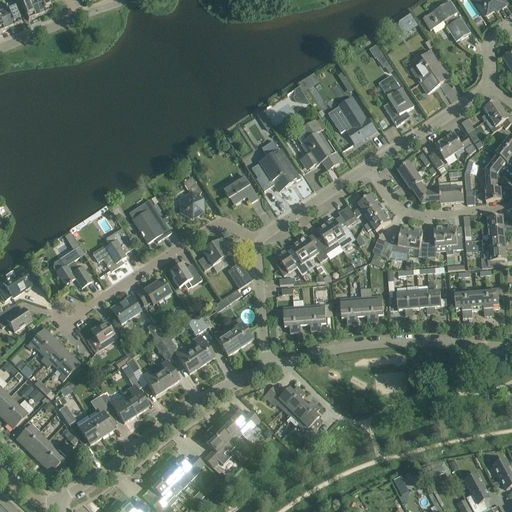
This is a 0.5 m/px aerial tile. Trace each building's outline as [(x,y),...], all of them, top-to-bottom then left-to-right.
[(28,21),(40,17),(34,0),(22,5),(28,21)] [(34,0),(40,17),(52,12),(50,6),(51,5),(51,6),(52,6),(49,0),(34,0)] [(487,0),(477,6),(485,18),(496,11),(497,13),(508,6),(504,0),(487,0)] [(451,2),(431,15),(423,20),(431,32),(445,23),(448,28),(447,29),(456,44),(471,35),(461,19),(457,22),(454,17),(458,14),(451,2)] [(2,13),(9,29),(21,24),(14,8),(2,13)] [(0,33),(9,29),(2,13),(0,14),(0,33)] [(410,15),(401,21),(409,32),(418,27),(410,15)] [(376,59),(383,54),(378,46),(369,51),(375,60),(376,59)] [(439,86),(440,87),(449,81),(431,53),(422,59),(424,62),(412,70),(416,76),(418,75),(422,81),(420,82),(428,95),(436,90),(435,89),(439,86)] [(389,75),(394,72),(390,65),(385,69),(389,75)] [(344,74),(338,77),(344,86),(349,82),(344,74)] [(313,75),(299,84),(304,93),(318,84),(313,75)] [(392,77),(379,85),(391,104),(384,108),(397,128),(404,123),(399,115),(405,111),(406,113),(407,113),(414,108),(401,89),(400,90),(392,77)] [(299,89),(295,92),(295,93),(295,95),(301,95),(304,99),(302,104),(307,106),(310,104),(299,89)] [(355,144),(362,140),(363,141),(376,132),(368,120),(366,121),(352,100),(338,109),(339,109),(329,116),(341,135),(346,131),(348,133),(347,133),(355,146),(355,144)] [(497,102),(483,110),(487,115),(482,119),(485,123),(485,122),(503,111),(497,102)] [(493,134),(504,127),(506,130),(511,125),(511,117),(508,120),(503,111),(485,122),(493,134)] [(257,117),(267,131),(271,129),(262,114),(257,117)] [(468,135),(468,134),(474,131),(468,120),(461,124),(468,135)] [(322,132),(315,122),(301,132),(308,142),(301,146),(308,157),(301,162),(304,167),(306,166),(310,171),(315,167),(316,168),(326,161),(332,170),(342,163),(337,154),(336,155),(322,132)] [(476,146),(481,142),(474,131),(468,134),(476,146)] [(226,137),(231,145),(234,142),(230,135),(226,137)] [(454,135),(444,141),(454,156),(465,149),(471,145),(467,138),(459,143),(454,135)] [(511,138),(508,135),(501,144),(511,153),(511,138)] [(454,156),(444,141),(435,147),(445,162),(454,156)] [(268,160),(252,170),(258,180),(256,181),(265,194),(275,187),(278,192),(285,188),(286,189),(300,180),(284,155),(282,156),(274,142),(262,150),(268,160)] [(493,154),(498,157),(506,164),(509,166),(511,162),(511,153),(501,144),(493,154)] [(471,145),(465,149),(470,157),(476,152),(471,145)] [(443,166),(435,154),(429,158),(437,170),(441,168),(443,166)] [(497,176),(506,164),(498,157),(486,172),(497,176)] [(187,175),(192,172),(185,162),(181,165),(187,175)] [(404,182),(416,174),(410,164),(397,172),(404,182)] [(486,172),(487,191),(498,190),(497,176),(486,172)] [(416,174),(404,182),(411,192),(412,191),(421,184),(423,183),(416,174)] [(251,204),(258,200),(244,177),(223,190),(230,202),(231,201),(234,206),(247,198),(251,204)] [(183,184),(189,193),(190,194),(179,201),(180,215),(190,220),(204,211),(203,200),(199,197),(201,193),(192,178),(183,184)] [(422,206),(428,194),(421,184),(412,191),(422,206)] [(464,204),(463,189),(451,190),(452,205),(464,204)] [(451,190),(439,191),(439,193),(440,204),(440,206),(452,205),(451,190)] [(501,190),(498,190),(487,191),(485,191),(486,203),(502,202),(501,190)] [(472,197),(472,192),(471,192),(466,192),(467,207),(473,207),(473,201),(475,201),(475,197),(472,197)] [(440,204),(439,193),(428,194),(422,206),(440,204)] [(360,209),(354,213),(358,219),(364,214),(379,205),(373,195),(358,205),(360,209)] [(149,201),(129,215),(142,235),(141,235),(147,245),(155,240),(157,244),(171,235),(149,201)] [(379,205),(364,214),(370,224),(385,214),(379,205)] [(352,225),(357,221),(349,208),(343,211),(350,221),(352,225)] [(338,214),(346,227),(347,228),(352,225),(350,221),(343,211),(338,214)] [(368,233),(374,229),(376,233),(391,223),(385,214),(370,224),(364,227),(368,233)] [(503,218),(487,219),(488,225),(481,226),(481,230),(504,229),(503,218)] [(333,219),(326,224),(327,226),(327,227),(337,243),(340,247),(342,250),(355,241),(353,238),(347,228),(346,227),(341,230),(335,221),(334,221),(333,219)] [(324,241),(319,245),(327,256),(340,247),(337,243),(327,227),(318,232),(324,241)] [(428,245),(427,260),(436,259),(435,248),(446,248),(445,230),(444,230),(443,227),(435,228),(435,230),(434,231),(435,244),(428,245)] [(413,232),(412,232),(409,250),(419,251),(418,258),(427,260),(428,245),(421,243),(423,234),(422,233),(422,231),(414,229),(413,232)] [(463,251),(462,239),(457,239),(456,229),(445,230),(446,248),(452,247),(453,252),(463,251)] [(505,240),(504,229),(481,230),(482,237),(489,237),(489,241),(505,240)] [(105,249),(94,257),(99,264),(103,261),(112,273),(123,266),(121,262),(126,259),(124,256),(129,253),(134,250),(121,230),(117,233),(106,240),(109,245),(110,246),(105,249)] [(387,244),(381,257),(389,261),(392,253),(408,256),(409,250),(412,232),(401,230),(398,247),(394,246),(394,247),(387,244)] [(319,245),(314,248),(308,238),(308,239),(306,236),(298,241),(300,244),(311,261),(316,257),(320,265),(329,259),(327,256),(319,245)] [(222,239),(202,252),(205,257),(197,262),(204,273),(224,260),(231,270),(239,265),(222,239)] [(372,254),(381,257),(387,244),(378,240),(372,254)] [(483,241),(482,241),(483,252),(506,251),(505,240),(489,241),(483,241)] [(304,265),(311,261),(300,244),(291,250),(297,259),(293,262),(297,270),(302,277),(309,272),(304,265)] [(54,264),(53,269),(56,273),(56,274),(64,287),(75,280),(81,290),(92,283),(82,268),(78,271),(73,263),(80,259),(84,256),(79,248),(74,251),(59,261),(54,264)] [(484,260),(481,261),(482,270),(488,270),(501,269),(500,262),(507,262),(506,251),(483,252),(484,260)] [(293,262),(286,253),(278,258),(281,263),(278,265),(281,269),(279,271),(284,278),(297,270),(293,262)] [(191,266),(185,270),(182,265),(170,273),(174,279),(172,280),(178,290),(188,284),(191,289),(202,282),(191,266)] [(8,280),(6,282),(2,285),(4,287),(7,292),(1,297),(4,302),(11,298),(12,300),(20,295),(25,291),(32,287),(23,271),(15,276),(14,274),(12,272),(6,277),(7,278),(8,281),(8,280)] [(248,276),(235,284),(239,291),(252,282),(248,276)] [(144,290),(137,294),(145,308),(151,305),(152,307),(170,295),(161,282),(152,288),(146,292),(144,290)] [(435,309),(441,309),(440,293),(434,293),(433,283),(428,284),(429,293),(431,315),(435,315),(435,309)] [(491,294),(487,295),(489,317),(494,317),(493,310),(499,310),(499,300),(503,300),(502,290),(491,291),(491,294)] [(489,317),(487,295),(483,295),(483,291),(476,292),(478,312),(484,311),(484,318),(489,317)] [(241,298),(237,292),(225,300),(228,306),(241,298)] [(478,312),(476,292),(470,292),(470,296),(466,296),(468,319),(472,319),(472,312),(478,312)] [(418,294),(420,310),(426,310),(427,316),(431,315),(429,293),(418,294)] [(468,319),(466,296),(462,297),(461,293),(451,294),(451,304),(455,304),(456,313),(462,313),(463,320),(468,319)] [(418,294),(408,295),(410,317),(414,317),(413,311),(420,310),(418,294)] [(410,317),(408,295),(397,296),(398,312),(405,312),(405,318),(410,317)] [(379,324),(378,318),(384,318),(382,298),(371,299),(373,325),(379,324)] [(130,299),(124,302),(111,311),(121,326),(139,314),(130,299)] [(361,299),(361,300),(362,316),(363,320),(368,320),(368,325),(373,325),(371,299),(361,299)] [(347,327),(353,326),(351,300),(340,301),(342,321),(347,321),(347,327)] [(363,320),(362,316),(361,300),(351,300),(353,326),(358,326),(358,320),(363,320)] [(316,333),(314,307),(304,308),(305,325),(306,328),(310,328),(311,334),(316,333)] [(325,307),(314,307),(316,333),(322,333),(321,327),(327,326),(325,307)] [(306,328),(305,325),(304,308),(294,309),(296,335),(301,334),(301,328),(306,328)] [(290,335),(296,335),(294,309),(283,310),(285,330),(290,330),(290,335)] [(13,316),(9,310),(0,315),(0,326),(2,330),(9,325),(14,334),(31,323),(23,310),(13,316)] [(196,318),(195,319),(204,333),(209,330),(200,316),(196,318)] [(195,319),(193,321),(188,324),(187,324),(196,338),(204,333),(195,319)] [(229,333),(240,350),(252,342),(242,327),(244,326),(240,319),(232,323),(236,329),(229,333)] [(108,340),(110,345),(116,341),(113,337),(105,324),(91,333),(94,338),(88,342),(96,354),(102,350),(100,346),(108,340)] [(160,342),(164,339),(158,330),(154,324),(147,329),(157,344),(160,342)] [(161,329),(158,330),(164,339),(168,337),(169,336),(164,330),(161,329)] [(39,353),(53,339),(44,330),(26,347),(30,351),(33,348),(39,353)] [(240,350),(229,333),(222,338),(219,332),(213,336),(227,358),(240,350)] [(168,337),(164,339),(160,342),(167,352),(169,355),(177,350),(168,337)] [(198,349),(192,353),(202,367),(214,359),(200,337),(193,342),(198,349)] [(53,339),(39,353),(44,358),(41,361),(45,365),(62,348),(53,339)] [(161,357),(167,352),(160,342),(157,344),(154,346),(161,357)] [(193,343),(182,347),(184,352),(195,348),(193,343)] [(121,350),(126,357),(129,362),(132,360),(135,358),(128,346),(121,350)] [(71,356),(62,348),(45,365),(49,369),(52,366),(57,371),(71,356)] [(202,367),(192,353),(186,357),(181,350),(175,354),(189,376),(202,367)] [(71,356),(57,371),(62,376),(59,379),(63,383),(80,365),(71,356)] [(129,362),(126,357),(115,364),(118,369),(126,364),(129,362)] [(139,370),(132,360),(129,362),(126,364),(133,375),(139,370)] [(20,361),(14,366),(19,371),(24,366),(20,361)] [(157,375),(167,390),(179,382),(167,362),(161,366),(164,371),(157,375)] [(7,363),(4,367),(10,372),(13,369),(7,363)] [(18,373),(15,370),(13,369),(10,372),(14,377),(18,373)] [(18,373),(14,377),(16,379),(19,382),(20,381),(23,378),(18,373)] [(139,374),(135,377),(142,388),(147,385),(155,398),(167,390),(157,375),(151,379),(148,374),(142,378),(139,374)] [(126,402),(136,417),(148,409),(137,392),(142,388),(135,377),(128,381),(133,388),(122,395),(126,402)] [(39,389),(42,386),(43,385),(38,381),(34,386),(39,389)] [(28,386),(24,390),(29,395),(33,390),(28,386)] [(49,393),(42,386),(39,389),(46,396),(49,393)] [(264,397),(268,402),(277,393),(272,389),(264,397)] [(275,403),(277,405),(283,411),(301,392),(297,389),(292,393),(288,390),(281,397),(275,403)] [(0,391),(0,408),(10,398),(2,390),(0,391)] [(36,390),(29,397),(37,404),(43,397),(36,390)] [(303,404),(300,401),(305,396),(301,392),(283,411),(288,417),(286,419),(288,421),(301,406),(303,404)] [(277,405),(275,403),(281,397),(277,393),(268,402),(275,408),(277,405)] [(136,417),(126,402),(120,406),(115,399),(110,402),(106,396),(100,400),(107,411),(113,407),(124,425),(136,417)] [(0,408),(0,417),(1,419),(3,417),(6,420),(19,407),(10,398),(0,408)] [(99,398),(90,404),(98,417),(90,422),(102,439),(115,430),(114,428),(110,422),(113,420),(117,426),(117,425),(107,411),(100,400),(99,398)] [(19,407),(6,420),(9,423),(7,425),(13,430),(28,415),(33,410),(24,401),(19,407)] [(303,404),(301,406),(288,421),(286,422),(288,424),(290,422),(295,428),(297,425),(316,407),(312,403),(307,408),(303,404)] [(50,412),(53,408),(48,404),(45,407),(50,412)] [(59,411),(69,426),(75,422),(66,407),(59,411)] [(303,431),(309,425),(311,427),(318,419),(315,415),(319,411),(316,407),(297,425),(303,431)] [(234,415),(236,417),(248,428),(247,430),(249,432),(255,426),(247,417),(239,410),(234,415)] [(234,415),(231,418),(226,413),(222,417),(241,435),(247,430),(248,428),(236,417),(234,415)] [(251,413),(247,417),(255,426),(260,421),(251,413)] [(83,447),(79,441),(84,438),(90,447),(102,439),(90,422),(87,417),(70,428),(83,448),(83,447)] [(220,429),(236,445),(238,443),(236,441),(241,435),(222,417),(219,421),(223,426),(220,429)] [(16,441),(21,446),(24,444),(27,447),(39,434),(30,425),(16,441)] [(315,431),(311,427),(309,425),(303,431),(301,433),(307,439),(315,431)] [(236,445),(220,429),(217,433),(212,428),(208,432),(226,450),(229,453),(235,447),(237,449),(239,448),(236,445)] [(65,431),(62,434),(67,439),(71,436),(65,431)] [(320,435),(315,431),(307,439),(312,444),(320,435)] [(205,444),(213,452),(215,450),(221,456),(226,450),(208,432),(204,436),(209,441),(205,444)] [(28,452),(33,458),(48,442),(39,434),(27,447),(30,450),(28,452)] [(73,446),(77,441),(72,436),(67,440),(73,446)] [(44,464),(57,451),(48,442),(33,458),(39,463),(41,461),(44,464)] [(221,456),(215,450),(213,452),(209,456),(217,464),(223,458),(221,456)] [(57,451),(44,464),(47,467),(45,469),(50,474),(65,459),(57,451)] [(213,469),(217,464),(209,456),(204,461),(213,469)] [(192,462),(200,470),(205,465),(196,457),(192,462)] [(195,478),(185,468),(187,466),(180,459),(176,462),(171,458),(167,462),(190,483),(195,478)] [(447,487),(456,482),(444,461),(422,469),(424,474),(422,475),(427,490),(440,485),(438,478),(444,475),(446,481),(445,481),(447,487)] [(511,472),(506,461),(493,467),(505,490),(506,492),(511,489),(511,488),(511,472)] [(165,474),(182,490),(183,491),(190,483),(167,462),(164,466),(169,470),(165,474)] [(195,478),(200,473),(198,472),(200,470),(192,462),(187,466),(185,468),(195,478)] [(454,462),(448,465),(453,474),(459,471),(454,462)] [(153,477),(175,498),(182,490),(165,474),(162,478),(157,473),(153,477)] [(393,480),(402,498),(409,495),(400,476),(393,480)] [(490,500),(477,476),(465,482),(472,496),(466,500),(472,511),(486,511),(489,511),(485,503),(490,500)] [(153,477),(149,481),(154,485),(151,489),(153,491),(158,496),(160,495),(169,503),(167,504),(169,506),(175,498),(153,477)] [(158,496),(154,501),(163,509),(169,503),(160,495),(158,496)] [(137,506),(142,511),(147,511),(150,510),(141,501),(137,506)] [(156,511),(159,511),(163,509),(154,501),(149,506),(156,511)] [(471,511),(466,501),(458,505),(461,511),(471,511)] [(116,502),(113,506),(118,511),(142,511),(137,506),(136,506),(132,510),(129,507),(127,505),(125,503),(121,507),(116,502)]
